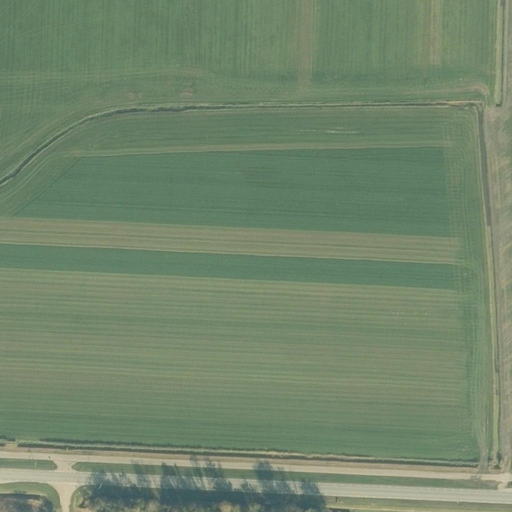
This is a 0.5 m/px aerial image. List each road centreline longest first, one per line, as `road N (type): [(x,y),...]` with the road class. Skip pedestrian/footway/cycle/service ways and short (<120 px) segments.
road 1 (primary): [(511,497),(66,477)]
road 2 (unclassified): [(66,457),(511,477)]
